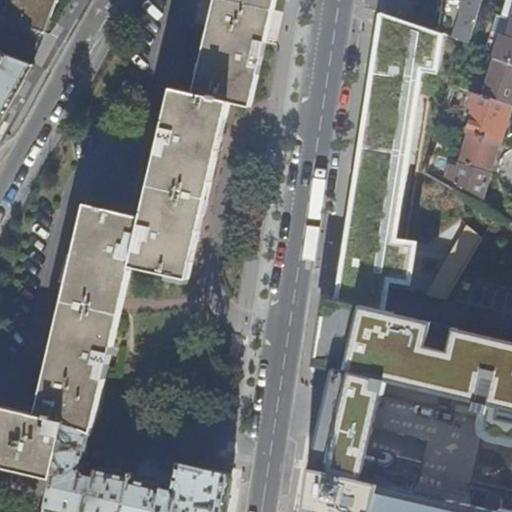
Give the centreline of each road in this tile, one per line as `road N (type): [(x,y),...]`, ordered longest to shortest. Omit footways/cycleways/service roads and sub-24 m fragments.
road 1 (residential): [(263,511),(340,0)]
road 2 (residential): [(110,0),(0,200)]
